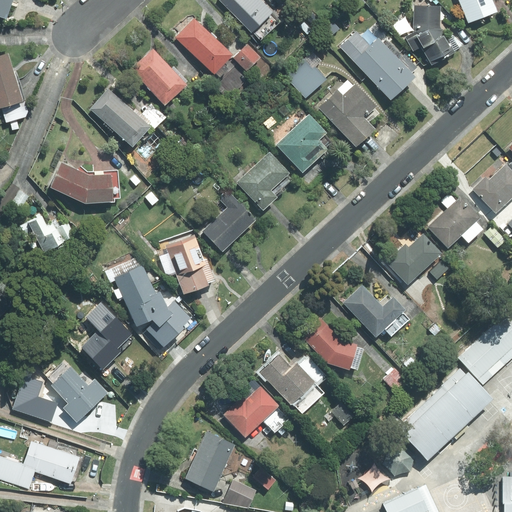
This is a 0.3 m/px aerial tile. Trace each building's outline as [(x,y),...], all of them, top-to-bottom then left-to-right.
[(0,0),(0,20),(3,21),(10,0),(0,0)] [(256,0),(217,0),(247,35),(249,33),(257,42),(277,24),(256,0)] [(487,0),(454,0),(465,25),(493,14),(487,0)] [(438,7),(410,6),(409,35),(403,37),(409,50),(415,47),(416,47),(425,64),(436,57),(438,60),(456,50),(443,26),(438,29),(438,7)] [(214,79),(225,68),(221,64),(228,57),(190,19),(172,38),(210,76),(211,75),(214,79)] [(373,32),(353,31),(337,46),(386,101),(411,78),(409,75),(416,68),(379,27),(373,32)] [(259,56),(245,43),(231,59),(245,72),(259,56)] [(150,48),(126,69),(160,107),(184,86),(150,48)] [(17,131),(17,119),(24,117),(6,53),(0,55),(0,108),(4,123),(9,121),(9,132),(17,131)] [(305,57),(283,76),(302,98),(324,79),(305,57)] [(243,84),(232,72),(213,88),(225,101),(243,84)] [(374,108),(354,85),(340,96),(335,91),(316,107),(352,151),(371,134),(359,120),(374,108)] [(104,90),(86,110),(128,149),(147,129),(104,90)] [(323,135),(306,116),(273,146),(298,174),(326,149),(317,140),(323,135)] [(234,183),(260,211),(272,199),(267,193),(287,175),(266,153),(234,183)] [(511,193),(511,176),(498,160),(468,188),(491,213),(511,193)] [(113,203),(118,202),(118,169),(84,170),(84,177),(83,177),(59,163),(46,186),(80,205),(113,205),(113,203)] [(152,191),(144,198),(151,206),(159,200),(152,191)] [(225,209),(199,233),(216,252),(251,221),(225,192),(217,199),(225,209)] [(476,218),(457,197),(453,201),(446,193),(438,201),(444,209),(424,227),(443,248),(457,236),(463,244),(480,229),(473,222),(476,218)] [(58,227),(54,220),(45,226),(39,215),(18,226),(35,256),(75,234),(68,221),(58,227)] [(489,225),(481,232),(495,248),(503,240),(489,225)] [(436,252),(419,234),(406,246),(403,243),(382,263),(403,284),(436,252)] [(173,274),(180,295),(206,287),(205,284),(212,282),(206,260),(198,263),(190,238),(154,249),(163,277),(173,274)] [(139,257),(102,271),(107,286),(115,283),(117,289),(111,291),(115,300),(120,298),(131,328),(155,319),(148,302),(155,300),(139,257)] [(448,267),(440,259),(427,272),(435,281),(448,267)] [(378,303),(361,284),(340,303),(370,337),(380,329),(387,337),(407,319),(400,311),(401,310),(388,294),(378,303)] [(511,311),(396,422),(391,427),(424,461),(489,399),(477,387),(511,354),(511,311)] [(115,350),(131,335),(112,314),(75,349),(97,372),(118,353),(115,350)] [(319,317),(296,336),(321,361),(353,372),(361,347),(336,338),(319,317)] [(282,351),(258,371),(286,404),(288,402),(298,413),(320,395),(310,384),(322,374),(305,355),(294,365),(282,351)] [(59,409),(73,424),(106,393),(91,377),(84,383),(63,360),(41,380),(64,404),(59,409)] [(391,368),(380,379),(394,392),(405,381),(391,368)] [(219,414),(241,437),(259,420),(271,432),(286,418),(251,383),(219,414)] [(48,397),(17,386),(9,408),(40,418),(48,397)] [(339,401),(328,410),(341,424),(351,415),(339,401)] [(231,444),(204,431),(181,479),(208,492),(231,444)] [(47,486),(65,491),(68,482),(74,484),(81,461),(74,459),(75,456),(28,442),(20,469),(50,478),(47,486)] [(273,478),(256,466),(248,477),(265,490),(273,478)] [(230,477),(218,503),(246,507),(255,489),(230,477)] [(511,511),(511,487),(498,488),(498,511),(511,511)] [(375,511),(424,511),(416,491),(374,509),(375,511)]
